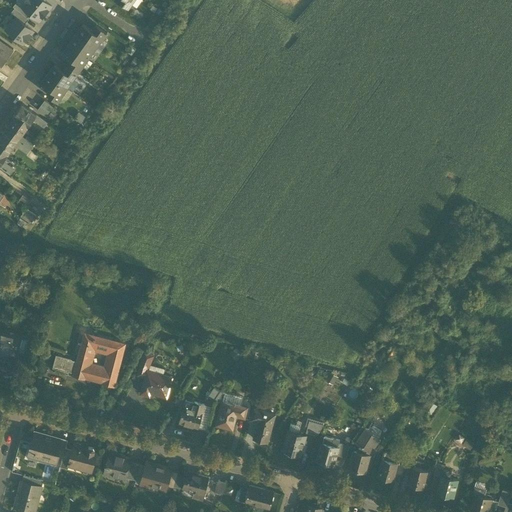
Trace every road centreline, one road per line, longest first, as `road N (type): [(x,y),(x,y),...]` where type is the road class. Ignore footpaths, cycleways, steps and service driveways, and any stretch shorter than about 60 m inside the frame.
road 1 (residential): [(18,407),(296,483)]
road 2 (residential): [(0,111),(79,0)]
